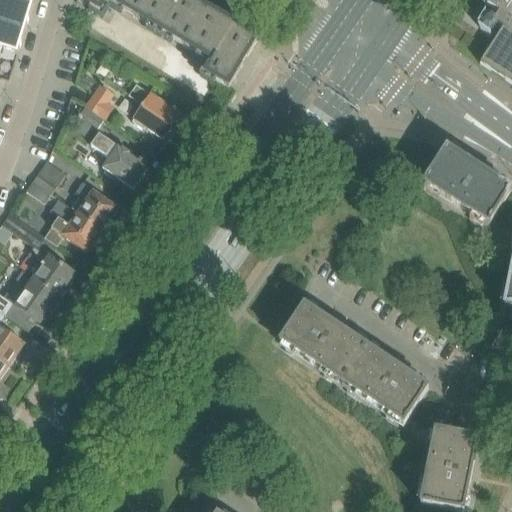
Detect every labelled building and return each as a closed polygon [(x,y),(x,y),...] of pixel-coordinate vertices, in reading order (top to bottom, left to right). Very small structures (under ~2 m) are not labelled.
[(0,0),(0,50),(17,56),(33,7),(22,3),(15,1),(13,1),(10,0),(0,0)] [(78,0),(78,2),(100,15),(107,2),(110,4),(136,19),(146,0),(78,0)] [(146,0),(136,19),(185,48),(206,13),(187,1),(187,0),(146,0)] [(511,0),(485,0),(483,5),(499,15),(496,20),(490,17),(484,18),(481,24),(482,29),(487,33),(493,32),(497,27),(502,30),(480,65),(511,85),(511,0)] [(236,30),(237,28),(227,22),(226,24),(206,13),(185,48),(211,64),(213,64),(205,77),(228,90),(257,42),(236,30)] [(131,124),(144,133),(145,130),(164,143),(167,138),(169,139),(175,132),(173,130),(181,118),(177,115),(178,113),(174,111),(173,112),(136,87),(128,99),(141,108),(131,124)] [(86,108),(85,110),(105,123),(114,109),(109,106),(115,98),(100,88),(92,99),(86,108)] [(85,110),(78,120),(98,133),(105,123),(103,122),(85,110)] [(99,136),(91,148),(109,161),(102,170),(133,191),(148,170),(141,166),(143,164),(140,162),(139,164),(128,156),(129,155),(121,150),(120,152),(99,136)] [(446,151),(442,158),(423,187),(488,228),(494,219),(511,193),(446,151)] [(39,175),(33,184),(51,196),(57,188),(39,175)] [(33,184),(27,193),(40,202),(44,205),(51,196),(33,184)] [(81,200),(73,212),(104,234),(119,211),(83,186),(76,196),(81,200)] [(45,241),(57,250),(64,240),(88,256),(104,234),(73,212),(64,224),(59,221),(45,241)] [(10,217),(2,228),(24,243),(32,232),(10,217)] [(34,282),(34,281),(62,299),(71,286),(68,285),(74,276),(50,259),(49,260),(38,252),(45,241),(32,232),(24,243),(34,250),(27,259),(33,263),(25,275),(34,282)] [(24,275),(6,301),(16,308),(15,308),(40,325),(49,311),(52,313),(62,299),(34,281),(34,282),(25,275),(24,275)] [(279,345),(282,347),(341,386),(366,350),(304,309),(279,345)] [(0,362),(9,369),(25,347),(0,329),(0,362)] [(428,391),(366,350),(341,386),(403,428),(428,391)] [(0,382),(9,369),(0,362),(0,382)] [(463,511),(478,442),(442,435),(435,433),(420,506),(450,511),(463,511)]
